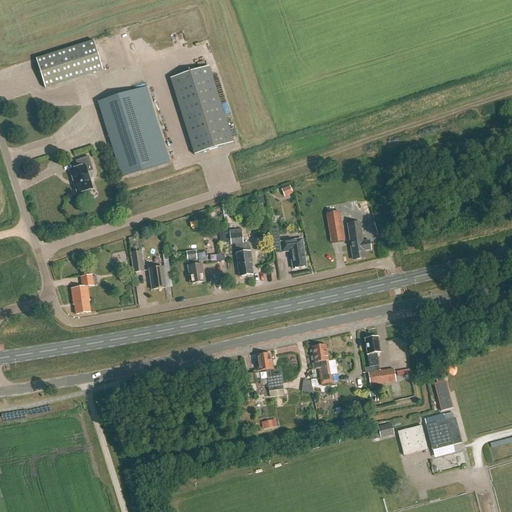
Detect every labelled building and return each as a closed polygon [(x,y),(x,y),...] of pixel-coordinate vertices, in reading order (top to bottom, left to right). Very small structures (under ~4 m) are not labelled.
[(92,42),(34,61),(44,90),(102,71),(92,42)] [(208,67),(192,72),(170,79),(194,155),(233,143),(208,67)] [(122,178),(170,163),(146,88),(98,103),(122,178)] [(93,172),(89,157),(76,162),(78,169),(70,171),(78,195),(93,190),(88,173),(93,172)] [(290,186),(281,189),(284,198),(293,194),(290,186)] [(263,196),(256,198),(258,205),(264,204),(263,196)] [(226,207),(222,207),(224,217),(232,216),(231,211),(228,212),(228,210),(226,210),(226,207)] [(327,219),(331,244),(345,242),(340,217),(327,219)] [(363,242),(362,236),(359,236),(357,224),(347,225),(349,238),(352,254),(353,254),(354,261),(364,259),(363,252),(370,251),(369,241),(363,242)] [(243,243),(241,230),(229,231),(231,245),(235,245),(236,254),(239,278),(252,276),(251,269),(252,268),(250,252),(244,253),(242,243),(243,243)] [(219,232),(220,244),(218,244),(219,254),(226,253),(225,243),(227,243),(226,231),(219,232)] [(282,253),(290,252),(293,270),(306,268),(303,250),(302,240),(280,243),(282,253)] [(131,253),(133,273),(144,272),(141,252),(131,253)] [(197,259),(196,252),(186,253),(187,261),(188,267),(191,285),(204,283),(202,265),(196,266),(195,260),(197,259)] [(165,289),(163,268),(149,270),(152,291),(165,289)] [(94,287),(92,276),(81,278),(82,288),(71,290),(73,304),(74,304),(76,315),(90,313),(88,302),(89,302),(87,288),(94,287)] [(379,371),(378,366),(376,354),(380,354),(377,338),(365,340),(370,368),(364,368),(365,373),(369,373),(371,386),(396,381),(394,368),(379,371)] [(331,376),(326,346),(311,348),(315,370),(319,370),(321,385),(333,383),(332,376),(331,376)] [(267,377),(269,389),(270,389),(270,392),(283,390),(280,375),(273,376),(270,354),(256,356),(258,372),(266,371),(267,377)] [(305,391),(315,390),(314,379),(304,379),(305,391)] [(452,409),(445,382),(444,382),(437,384),(434,385),(441,412),(452,409)] [(283,390),(270,392),(270,398),(284,396),(283,390)] [(359,397),(357,403),(365,405),(367,399),(359,397)] [(461,444),(455,419),(425,427),(432,452),(461,444)] [(277,420),(263,422),(263,429),(277,427),(277,420)] [(378,428),(381,438),(394,435),(391,425),(378,428)] [(395,432),(401,457),(426,450),(420,426),(395,432)] [(511,437),(489,444),(491,448),(511,442),(511,437)]
